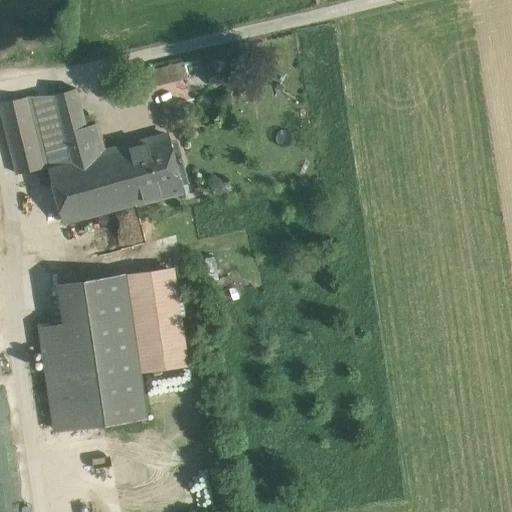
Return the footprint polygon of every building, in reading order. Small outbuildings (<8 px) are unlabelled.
[(233,53),(204,70),(213,86),(242,68),(233,53)] [(181,62),(148,70),(152,87),(157,85),(185,78),(181,62)] [(185,78),(157,85),(162,105),(190,97),(185,78)] [(76,88),(52,95),(69,161),(103,152),(95,124),(85,126),(76,88)] [(30,95),(0,102),(0,108),(17,174),(48,166),(31,100),(30,95)] [(48,166),(69,161),(52,95),(31,100),(48,166)] [(168,135),(119,148),(134,204),(182,191),(168,135)] [(69,161),(48,166),(63,222),(134,204),(119,148),(103,152),(69,161)] [(173,268),(119,276),(133,372),(187,365),(173,268)] [(119,276),(59,284),(65,324),(39,328),(54,429),(139,416),(133,372),(119,276)]
